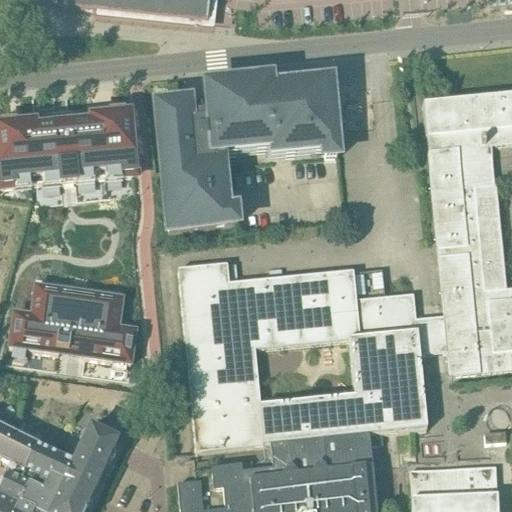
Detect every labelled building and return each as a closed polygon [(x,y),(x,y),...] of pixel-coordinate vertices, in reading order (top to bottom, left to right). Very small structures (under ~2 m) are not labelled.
[(207,25),(209,0),(25,0),(25,7),(207,25)] [(187,109),(157,112),(163,176),(169,234),(169,235),(228,229),(227,218),(222,167),(218,167),(217,155),(274,149),(275,157),(325,152),(336,151),(330,88),(284,92),(284,96),(270,97),(269,86),(253,88),(253,91),(224,94),(223,91),(207,92),(207,97),(209,118),(189,120),(187,109)] [(268,450),(268,451),(367,441),(367,440),(381,439),(425,435),(417,360),(446,357),(448,382),(511,375),(511,290),(505,291),(491,153),(511,150),(511,98),(421,107),(442,321),(415,323),(412,298),(354,303),(351,275),(237,287),(235,267),(177,273),(194,456),(268,450)] [(13,129),(13,128),(12,128),(2,129),(1,129),(1,131),(0,130),(0,193),(13,192),(31,190),(49,188),(60,187),(60,190),(73,189),(75,188),(76,188),(75,186),(94,184),(104,183),(122,181),(133,180),(135,180),(136,180),(130,118),(129,118),(127,118),(122,119),(122,117),(120,117),(111,118),(110,118),(110,120),(72,124),(72,125),(52,127),(51,126),(13,129)] [(121,304),(116,303),(102,301),(54,295),(40,293),(35,292),(31,321),(13,318),(9,352),(13,352),(27,354),(58,359),(59,355),(84,358),(84,362),(112,366),(126,368),(130,369),(135,335),(118,333),(121,304)] [(9,407),(3,410),(9,420),(15,417),(9,407)] [(0,465),(9,470),(8,472),(10,473),(8,479),(5,477),(0,486),(0,511),(82,511),(115,446),(87,432),(70,467),(21,444),(23,440),(16,436),(14,440),(1,434),(5,425),(0,423),(0,465)] [(505,435),(484,436),(484,448),(505,447),(505,435)] [(382,449),(381,439),(367,440),(367,441),(368,450),(382,449)] [(199,511),(197,485),(174,488),(174,489),(176,511),(373,511),(372,493),(370,473),(379,472),(379,468),(378,464),(369,465),(368,450),(367,441),(268,451),(271,473),(240,476),(239,470),(209,473),(212,493),(221,492),(223,511),(215,511),(199,511)] [(207,465),(195,466),(196,475),(208,474),(207,465)] [(408,476),(410,511),(496,511),(494,471),(408,476)]
